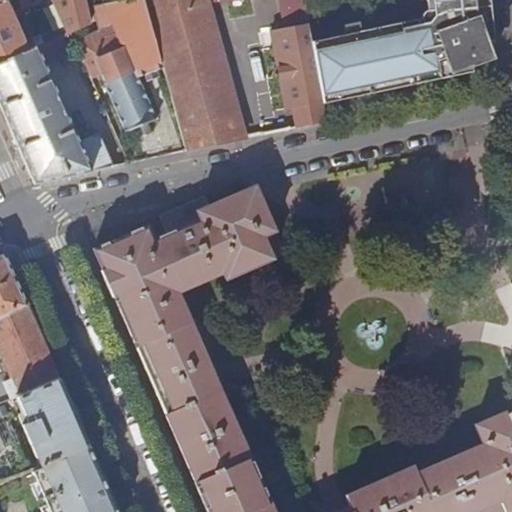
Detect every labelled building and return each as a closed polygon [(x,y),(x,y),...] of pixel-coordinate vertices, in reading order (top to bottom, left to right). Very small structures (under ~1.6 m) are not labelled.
[(0,3),(0,62),(37,46),(44,43),(41,34),(24,41),(6,0),(5,1),(0,3)] [(54,0),(69,32),(90,23),(84,0),(54,0)] [(76,39),(92,77),(104,72),(107,81),(106,81),(127,132),(135,128),(139,138),(154,132),(150,122),(158,119),(140,76),(148,74),(150,80),(161,77),(160,70),(166,68),(148,0),(94,6),(99,29),(76,39)] [(147,0),(148,0),(166,68),(188,150),(247,137),(209,1),(217,0),(147,0)] [(276,0),(286,46),(311,41),(311,40),(303,0),(276,0)] [(425,0),(426,9),(424,10),(422,11),(421,13),(420,15),(420,17),(369,28),(370,32),(372,41),(343,47),(342,38),(341,34),(311,40),(311,41),(323,101),(495,65),(488,0),(425,0)] [(342,38),(343,47),(372,41),(370,32),(360,34),(357,21),(343,24),(346,37),(342,38)] [(48,41),(55,57),(70,50),(63,35),(48,41)] [(323,101),(311,41),(286,46),(296,101),(292,102),(297,126),(326,120),(323,101)] [(0,62),(0,101),(36,183),(112,167),(97,132),(79,140),(37,46),(0,62)] [(511,511),(511,428),(506,415),(505,413),(476,425),(484,442),(418,471),(415,465),(347,495),(351,506),(347,508),(339,511),(337,511),(276,511),(253,457),(252,458),(222,388),(217,378),(213,369),(180,292),(225,273),(228,279),(287,253),(264,200),(257,185),(211,205),(207,196),(162,215),(170,232),(157,238),(150,224),(96,248),(105,268),(103,269),(114,297),(117,296),(162,402),(196,480),(195,481),(208,511),(511,511)] [(0,256),(0,363),(1,366),(7,363),(9,368),(48,351),(5,255),(0,256)] [(4,374),(0,375),(0,404),(60,378),(48,351),(9,368),(7,363),(1,366),(4,374)] [(0,419),(18,412),(41,465),(90,445),(61,380),(0,406),(0,419)] [(506,410),(476,423),(476,425),(505,413),(506,415),(511,412),(511,410),(507,413),(506,410)] [(0,482),(35,468),(41,465),(18,412),(0,419),(0,482)] [(35,468),(54,511),(119,511),(90,445),(41,465),(35,468)]
